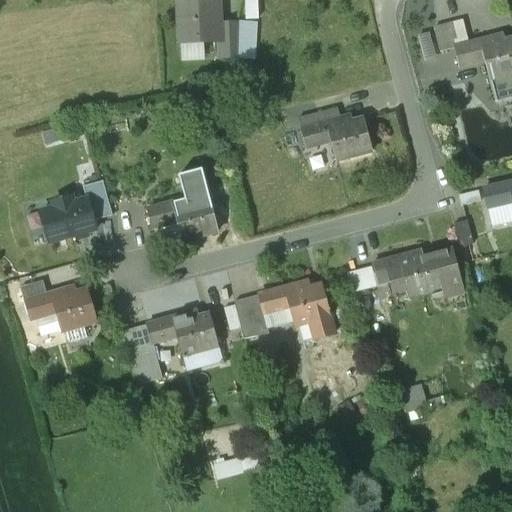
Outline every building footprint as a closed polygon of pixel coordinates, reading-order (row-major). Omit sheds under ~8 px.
[(246,0),(247,17),(259,16),(258,0),(246,0)] [(218,1),(179,4),(180,43),(204,42),(218,41),(219,41),(219,22),(218,1)] [(238,21),(219,22),(219,41),(218,41),(219,59),(236,58),(238,21)] [(254,21),(238,21),(236,58),(252,58),(254,21)] [(462,22),(433,30),(439,53),(453,49),(468,45),(462,22)] [(511,39),(494,44),(492,39),(478,42),(483,61),(494,103),(511,98),(511,39)] [(205,59),(204,42),(180,43),(181,60),(205,59)] [(468,45),(453,49),(458,67),(483,61),(478,42),(468,45)] [(316,103),(295,108),(300,130),(321,125),(316,103)] [(321,125),(300,130),(305,148),(330,141),(336,161),(371,152),(363,120),(341,126),(339,120),(321,125)] [(202,172),(180,178),(185,201),(147,211),(151,229),(157,227),(163,247),(217,233),(208,201),(202,172)] [(92,222),(112,217),(102,183),(82,188),(86,200),(92,222)] [(511,183),(483,191),(487,209),(511,202),(511,183)] [(477,192),(458,196),(460,207),(480,202),(477,192)] [(92,222),(86,200),(71,204),(69,198),(54,203),(55,208),(40,213),(49,244),(95,231),(92,222)] [(466,221),(453,225),(459,249),(473,245),(466,221)] [(451,251),(411,261),(410,255),(385,262),(392,286),(393,286),(391,280),(401,277),(406,297),(460,283),(451,251)] [(385,262),(370,265),(377,290),(392,286),(385,262)] [(21,292),(25,303),(49,296),(46,285),(21,292)] [(320,286),(299,291),(296,286),(258,295),(263,313),(279,309),(278,303),(287,301),(294,326),(310,323),(329,317),(320,286)] [(86,291),(65,298),(63,292),(25,303),(30,321),(47,316),(45,311),(54,308),(62,333),(65,332),(81,327),(96,323),(86,291)] [(258,295),(233,303),(240,328),(243,340),(268,335),(263,313),(258,295)] [(240,328),(233,303),(221,306),(228,331),(240,328)] [(209,315),(195,318),(194,312),(170,319),(176,338),(181,358),(182,358),(214,349),(218,348),(209,315)] [(329,317),(310,323),(314,340),(334,335),(329,317)] [(170,319),(146,326),(151,345),(152,345),(176,338),(170,319)] [(146,326),(135,329),(141,355),(154,351),(152,345),(151,345),(146,326)] [(81,327),(65,332),(68,342),(84,337),(81,327)] [(154,351),(141,355),(135,329),(122,333),(136,387),(162,380),(154,351)] [(214,349),(182,358),(186,373),(218,364),(214,349)] [(421,385),(398,392),(403,409),(426,403),(421,385)] [(346,401),(332,410),(345,429),(359,420),(346,401)] [(225,439),(209,444),(215,464),(231,460),(225,439)] [(270,449),(241,457),(243,466),(273,458),(270,449)] [(231,460),(215,464),(217,473),(238,468),(236,458),(231,460)]
